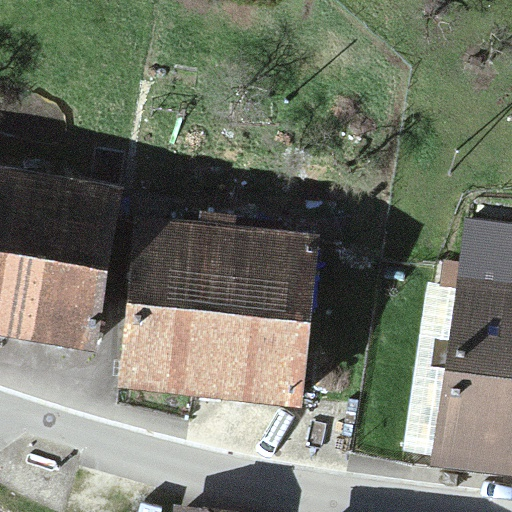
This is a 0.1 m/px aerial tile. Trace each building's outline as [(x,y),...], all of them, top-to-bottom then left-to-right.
[(178,70),(142,69),(140,154),(176,155),(178,70)] [(255,178),(190,175),(187,219),(253,223),(255,178)] [(118,209),(0,186),(0,345),(89,362),(118,209)] [(314,254),(136,241),(125,394),(303,407),(314,254)] [(429,477),(511,485),(511,300),(450,294),(429,477)]
